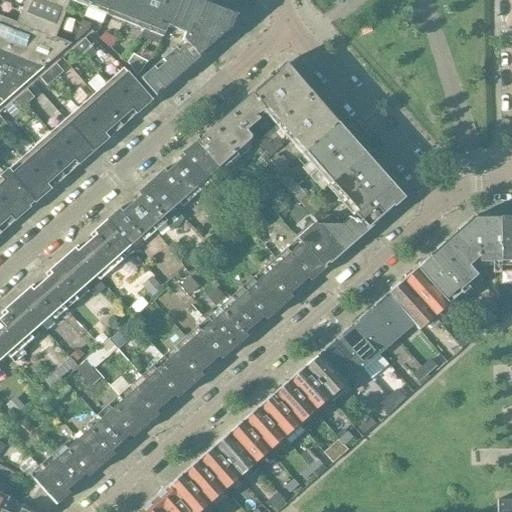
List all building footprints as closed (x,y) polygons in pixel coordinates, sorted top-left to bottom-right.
[(55,39),(71,2),(71,0),(27,0),(26,2),(18,24),(0,16),(0,50),(43,68),(69,45),(55,39)] [(90,9),(93,0),(71,0),(71,2),(90,9)] [(108,16),(114,0),(93,0),(90,9),(108,16)] [(127,24),(135,0),(114,0),(108,16),(127,24)] [(144,31),(156,0),(135,0),(127,24),(144,31)] [(163,38),(167,27),(177,0),(156,0),(144,31),(163,38)] [(184,33),(197,0),(196,0),(177,0),(167,27),(184,33)] [(230,32),(236,16),(197,0),(184,33),(181,40),(199,59),(230,32)] [(75,40),(74,43),(75,44),(89,31),(90,29),(91,26),(82,23),(75,40)] [(100,38),(111,50),(117,40),(105,33),(100,38)] [(75,62),(91,48),(84,39),(68,53),(75,62)] [(177,79),(199,59),(181,40),(179,45),(169,54),(162,60),(177,79)] [(0,105),(43,68),(0,50),(0,105)] [(140,73),(147,63),(132,55),(127,63),(137,76),(140,73)] [(155,98),(177,79),(162,60),(140,80),(155,98)] [(260,110),(297,78),(284,64),(280,67),(211,128),(238,159),(249,150),(249,136),(244,130),(251,124),(257,119),(255,116),(260,111),(260,110)] [(46,87),(62,73),(55,65),(39,79),(46,87)] [(34,205),(121,128),(151,102),(122,69),(120,71),(109,81),(108,81),(106,83),(106,84),(104,85),(94,94),(91,96),(80,107),(80,106),(77,109),(65,119),(62,121),(63,122),(51,132),(48,134),(37,145),(36,144),(33,147),(34,147),(22,157),(19,159),(19,160),(8,170),(7,170),(0,176),(0,180),(27,211),(30,209),(28,207),(33,203),(34,205)] [(97,77),(87,86),(94,94),(104,85),(97,77)] [(275,123),(309,92),(297,78),(260,110),(260,111),(261,110),(265,115),(268,115),(275,123)] [(17,112),(33,98),(26,90),(10,104),(17,112)] [(287,138),(322,106),(309,92),(275,123),(287,138)] [(301,153),(336,122),(322,106),(287,138),(301,153)] [(314,168),(349,137),(336,122),(301,153),(314,168)] [(261,138),(255,130),(251,124),(244,130),(249,136),(255,143),(261,138)] [(238,159),(211,128),(195,143),(218,169),(222,173),(238,159)] [(327,183),(362,152),(349,137),(314,168),(327,183)] [(274,153),(261,138),(255,143),(267,159),(274,153)] [(218,169),(195,143),(178,157),(181,161),(175,166),(199,194),(216,178),(212,174),(218,169)] [(340,198),(375,167),(362,152),(327,183),(340,198)] [(276,155),(270,161),(279,172),(286,166),(276,155)] [(199,194),(175,166),(169,171),(166,168),(149,183),(177,214),(199,194)] [(353,214),(355,212),(388,182),(375,167),(340,198),(352,213),(353,214)] [(280,183),(290,194),(297,187),(288,176),(280,183)] [(272,178),(259,189),(271,202),(284,191),(272,178)] [(0,234),(27,211),(0,180),(0,234)] [(370,229),(399,203),(404,199),(388,182),(355,212),(370,229)] [(177,214),(149,183),(134,196),(136,200),(130,205),(154,232),(165,222),(171,229),(182,219),(177,214)] [(311,202),(297,187),(290,194),(304,209),(311,202)] [(280,201),(269,211),(276,218),(286,208),(280,201)] [(319,211),(311,202),(304,209),(312,218),(319,211)] [(154,232),(130,205),(124,210),(121,207),(105,221),(128,247),(133,243),(137,247),(154,232)] [(344,252),(370,229),(355,212),(353,214),(352,213),(340,224),(333,224),(318,224),(344,252)] [(511,266),(511,217),(497,218),(499,267),(511,266)] [(479,258),(478,218),(472,218),(445,243),(467,268),(468,267),(479,258)] [(499,267),(497,218),(478,218),(479,258),(479,264),(483,267),(490,267),(491,273),(498,273),(498,267),(499,267)] [(128,247),(105,221),(89,235),(92,239),(86,244),(110,271),(127,256),(124,252),(128,247)] [(344,252),(318,224),(311,223),(295,237),(299,241),(324,269),(344,252)] [(221,236),(214,230),(201,242),(208,249),(221,236)] [(324,269),(299,241),(294,246),(290,243),(274,258),(298,286),(304,281),(307,284),(324,269)] [(479,280),(468,267),(467,268),(445,243),(428,257),(461,295),(479,280)] [(110,271),(86,244),(80,250),(77,247),(61,260),(84,287),(90,282),(93,286),(110,271)] [(190,252),(180,261),(187,268),(197,260),(190,252)] [(461,295),(428,257),(426,259),(422,259),(417,263),(417,267),(415,269),(446,306),(453,300),(457,306),(465,299),(461,295)] [(298,286),(274,258),(256,274),(247,264),(243,268),(255,281),(279,309),(294,295),(291,292),(298,286)] [(83,296),(79,291),(84,287),(61,260),(45,275),(48,278),(35,289),(32,286),(17,299),(40,326),(45,321),(49,326),(83,296)] [(446,306),(415,269),(412,272),(408,271),(403,276),(403,279),(401,281),(432,318),(439,312),(444,318),(451,312),(446,306)] [(174,282),(192,302),(201,294),(183,274),(174,282)] [(151,277),(142,285),(152,297),(161,288),(151,277)] [(279,309),(255,281),(249,286),(246,282),(229,297),(254,325),(259,320),(262,324),(279,309)] [(438,324),(432,318),(401,281),(398,284),(394,284),(389,288),(389,292),(387,293),(413,324),(418,330),(425,324),(430,331),(438,324)] [(413,324),(387,293),(370,309),(396,339),(413,324)] [(254,325),(229,297),(212,312),(215,316),(210,320),(234,348),(250,334),(247,331),(254,325)] [(132,319),(147,305),(141,298),(126,312),(132,319)] [(40,326),(17,299),(0,314),(3,317),(0,319),(0,325),(21,350),(39,334),(35,330),(40,326)] [(396,339),(370,309),(352,324),(378,354),(396,339)] [(487,310),(480,316),(488,324),(494,318),(487,310)] [(234,348),(210,320),(204,325),(201,321),(185,337),(209,364),(215,359),(217,363),(234,348)] [(482,320),(475,326),(472,328),(476,334),(486,326),(482,320)] [(378,354),(352,324),(335,339),(361,369),(378,354)] [(21,350),(0,325),(0,360),(4,365),(21,350)] [(468,330),(454,342),(460,349),(473,337),(474,336),(468,330)] [(120,332),(111,339),(119,349),(128,341),(120,332)] [(209,364),(185,337),(168,352),(171,355),(166,360),(190,387),(205,374),(202,370),(209,364)] [(361,369),(335,339),(317,355),(343,385),(361,369)] [(78,349),(69,357),(74,364),(84,355),(78,349)] [(99,349),(85,362),(93,370),(107,358),(99,349)] [(343,385),(317,355),(302,368),(328,398),(343,385)] [(190,387),(166,360),(161,364),(158,361),(141,376),(165,403),(170,399),(173,402),(190,387)] [(73,392),(95,372),(93,370),(85,362),(63,381),(73,392)] [(429,376),(438,368),(433,362),(424,370),(429,376)] [(62,377),(70,370),(64,363),(56,371),(62,377)] [(328,398),(302,368),(287,381),(313,411),(328,398)] [(420,384),(429,376),(424,370),(415,378),(420,384)] [(56,371),(44,381),(50,388),(62,377),(56,371)] [(165,403),(141,376),(123,391),(126,395),(122,399),(146,426),(161,413),(158,410),(165,403)] [(313,411),(287,381),(272,394),(298,424),(313,411)] [(51,410),(71,390),(63,382),(44,402),(51,410)] [(394,407),(403,399),(398,393),(389,401),(394,407)] [(298,424),(272,394),(257,408),(283,438),(298,424)] [(16,399),(7,407),(14,416),(24,407),(16,399)] [(146,426),(122,399),(116,404),(113,400),(96,415),(120,443),(126,438),(128,441),(146,426)] [(385,415),(394,407),(389,401),(380,409),(385,415)] [(283,438),(257,408),(242,421),(268,451),(283,438)] [(83,433),(77,438),(101,465),(116,452),(113,449),(120,443),(96,415),(80,430),(83,433)] [(362,435),(375,424),(369,418),(356,429),(362,435)] [(242,421),(227,434),(253,464),(268,451),(242,421)] [(346,432),(338,439),(343,446),(352,438),(346,432)] [(227,434),(212,447),(238,477),(253,464),(227,434)] [(69,439),(52,455),(76,482),(81,477),(84,480),(101,465),(77,438),(72,443),(69,439)] [(338,439),(329,447),(334,453),(343,446),(338,439)] [(212,447),(197,461),(223,490),(238,477),(212,447)] [(76,482),(52,455),(29,475),(32,479),(55,506),(72,491),(69,488),(76,482)] [(318,458),(308,466),(313,472),(323,464),(318,458)] [(197,461),(182,473),(208,503),(223,490),(197,461)] [(18,475),(0,466),(0,475),(14,482),(18,475)] [(308,466),(299,474),(304,481),(313,472),(308,466)] [(182,473),(167,487),(189,511),(197,511),(207,504),(208,503),(182,473)] [(0,511),(48,511),(55,506),(32,479),(18,502),(7,496),(0,509),(0,511)] [(293,480),(284,488),(288,493),(298,485),(293,480)] [(153,499),(164,511),(189,511),(167,487),(153,499)] [(278,492),(265,503),(271,509),(284,498),(278,492)] [(164,511),(153,499),(139,511),(164,511)] [(496,500),(496,511),(511,511),(511,500),(498,501),(498,500),(496,500)]
